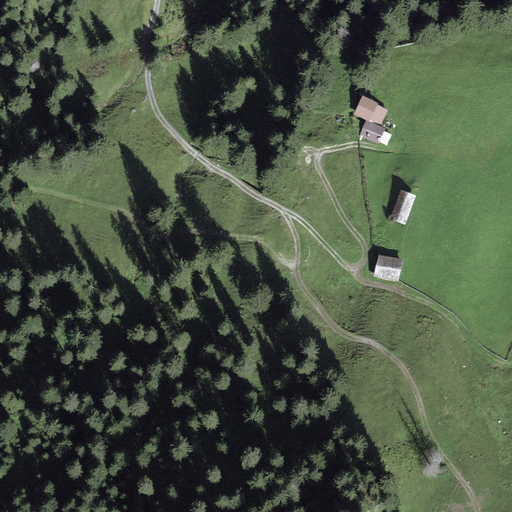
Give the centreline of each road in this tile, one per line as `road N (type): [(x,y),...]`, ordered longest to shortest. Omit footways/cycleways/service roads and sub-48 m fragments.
road 1 (track): [(476,511),(423,431),(412,383),(372,342),(337,335),(292,269),(296,236),(282,212),(165,131),(147,94),(143,49),(152,0)]
road 2 (track): [(282,212),(342,264),(360,265),(363,243),(317,165),(328,147),(374,147)]
